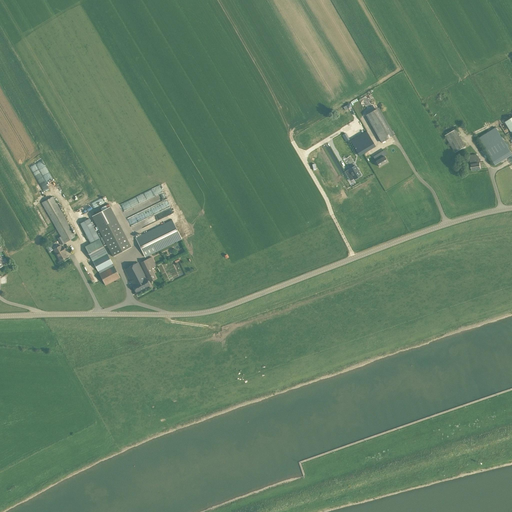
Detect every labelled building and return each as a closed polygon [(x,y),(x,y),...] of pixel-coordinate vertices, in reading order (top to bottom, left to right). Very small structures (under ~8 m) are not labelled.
[(381,142),(392,135),(376,108),(365,114),(381,142)] [(495,164),(511,153),(496,127),(479,138),(495,164)] [(455,152),(466,146),(456,129),(445,135),(455,152)] [(360,156),(376,147),(367,132),(351,141),(360,156)] [(384,156),(382,153),(378,156),(379,159),(376,161),(375,162),(377,165),(378,164),(380,167),(388,162),(384,156)] [(472,171),(481,169),(479,160),(470,161),(472,171)] [(31,167),(40,186),(45,184),(36,165),(31,167)] [(354,179),(361,175),(355,165),(348,169),(354,179)] [(61,245),(76,237),(53,196),(42,203),(61,236),(57,238),(61,245)] [(110,207),(92,217),(113,256),(131,247),(110,207)] [(131,227),(144,222),(142,217),(129,222),(131,227)] [(89,218),(80,223),(90,243),(99,238),(89,218)] [(145,257),(182,239),(175,225),(138,243),(145,257)] [(100,239),(85,246),(93,261),(107,254),(100,239)] [(58,246),(57,244),(53,247),(54,249),(53,249),(60,261),(67,257),(61,245),(58,246)] [(107,254),(93,261),(98,271),(113,264),(107,254)] [(150,281),(156,278),(151,268),(156,265),(151,257),(141,262),(150,281)] [(146,279),(144,275),(138,263),(125,269),(136,292),(150,285),(147,278),(146,279)] [(114,266),(99,274),(105,285),(120,278),(114,266)]
